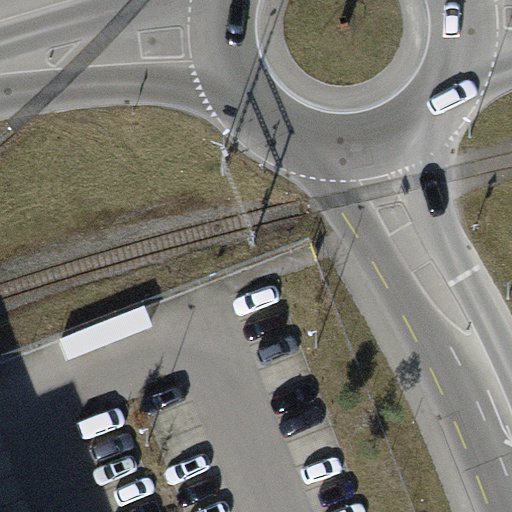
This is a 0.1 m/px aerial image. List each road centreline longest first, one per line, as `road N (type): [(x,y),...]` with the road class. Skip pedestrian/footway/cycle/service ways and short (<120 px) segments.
road 1 (tertiary): [(511,463),(385,149)]
road 2 (tertiary): [(218,37),(227,74),(275,132),(347,154),(385,149)]
road 3 (unclassified): [(0,69),(100,47),(218,37)]
road 4 (tertiary): [(385,149),(422,132),(452,104),(472,68),(479,28)]
